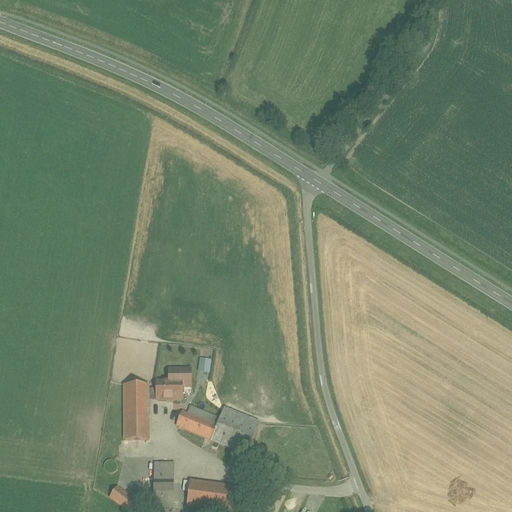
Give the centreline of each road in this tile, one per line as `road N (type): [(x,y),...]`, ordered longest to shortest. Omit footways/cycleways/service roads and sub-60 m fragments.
road 1 (secondary): [(0,23),(198,109),(316,182)]
road 2 (residential): [(316,182),(309,204),(317,358),(369,511)]
road 3 (secondary): [(316,182),(511,305)]
